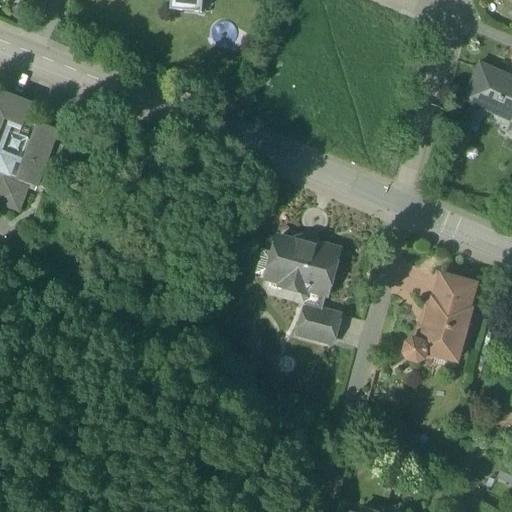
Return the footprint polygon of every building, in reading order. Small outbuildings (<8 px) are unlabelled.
[(174,0),(173,13),(205,16),(205,0),(174,0)] [(511,81),(481,67),(465,100),(479,106),(479,105),(511,120),(511,130),(511,133),(511,81)] [(0,196),(0,202),(17,209),(16,211),(18,212),(26,189),(34,192),(39,177),(52,144),(56,132),(38,125),(31,143),(25,141),(28,133),(21,130),(30,106),(29,105),(28,107),(0,96),(0,158),(1,159),(0,162),(0,196)] [(52,144),(39,177),(51,181),(63,148),(52,144)] [(318,249),(278,238),(267,279),(281,282),(283,286),(303,292),(306,290),(309,290),(310,288),(313,286),(326,290),(324,295),(326,295),(328,288),(335,285),(336,278),(333,271),(338,251),(319,246),(318,249)] [(472,285),(439,276),(433,301),(465,309),(472,285)] [(433,301),(431,300),(424,324),(417,327),(414,339),(415,341),(410,340),(405,343),(403,354),(406,361),(415,363),(423,361),(424,354),(435,357),(442,355),(444,350),(457,354),(457,352),(463,347),(466,337),(463,330),(468,310),(465,309),(433,301)] [(339,316),(313,309),(310,319),(303,318),(298,335),(331,344),(339,316)]
